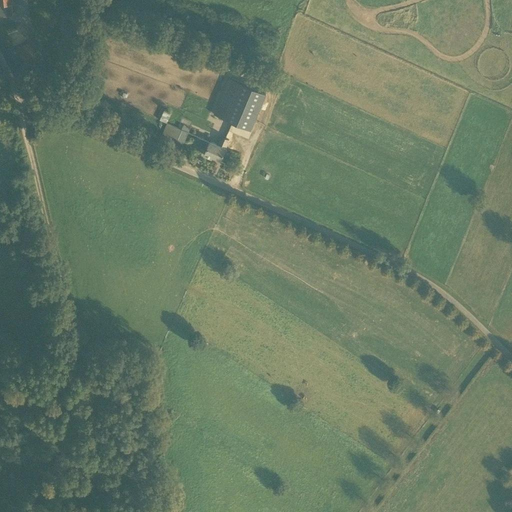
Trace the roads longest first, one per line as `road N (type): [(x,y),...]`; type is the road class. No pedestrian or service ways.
road 1 (unclassified): [(511,354),(452,294),(42,105),(17,87),(0,59)]
road 2 (track): [(17,87),(106,511)]
